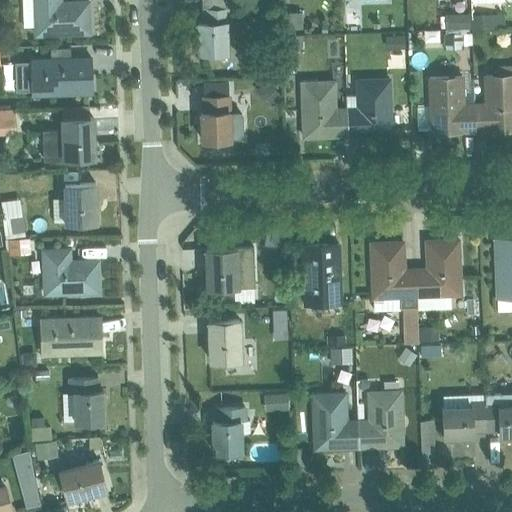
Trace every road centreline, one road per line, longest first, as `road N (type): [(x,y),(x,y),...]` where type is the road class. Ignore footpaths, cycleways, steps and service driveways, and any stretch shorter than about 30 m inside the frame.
road 1 (residential): [(511,185),(153,196)]
road 2 (residential): [(155,511),(144,243),(153,196)]
road 3 (residential): [(197,511),(511,497)]
road 4 (residential): [(153,196),(145,0)]
